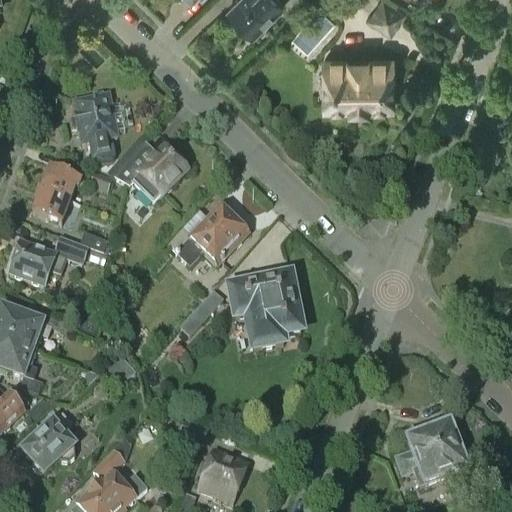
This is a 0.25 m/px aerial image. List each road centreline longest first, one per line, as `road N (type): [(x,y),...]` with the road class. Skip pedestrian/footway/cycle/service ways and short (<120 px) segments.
road 1 (residential): [(389,297),(91,0)]
road 2 (residential): [(389,297),(505,0)]
road 3 (residential): [(305,511),(389,297)]
road 4 (residential): [(511,415),(389,297)]
road 5 (residential): [(0,159),(56,0)]
